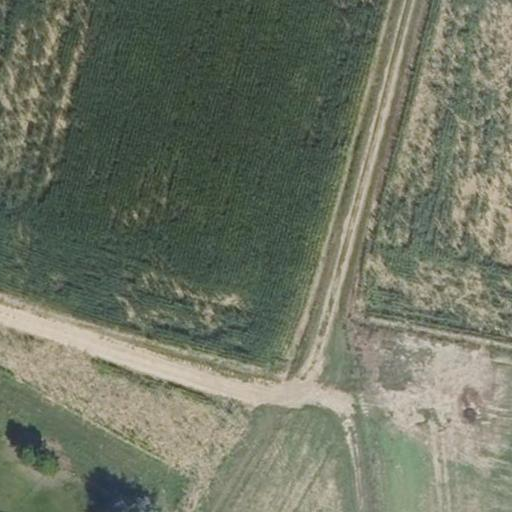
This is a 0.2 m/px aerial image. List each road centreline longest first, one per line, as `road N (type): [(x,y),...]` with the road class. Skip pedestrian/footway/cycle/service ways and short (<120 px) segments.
road 1 (track): [(368,511),(352,425),(313,367),(413,0)]
road 2 (unknown): [(0,312),(245,395),(313,367)]
